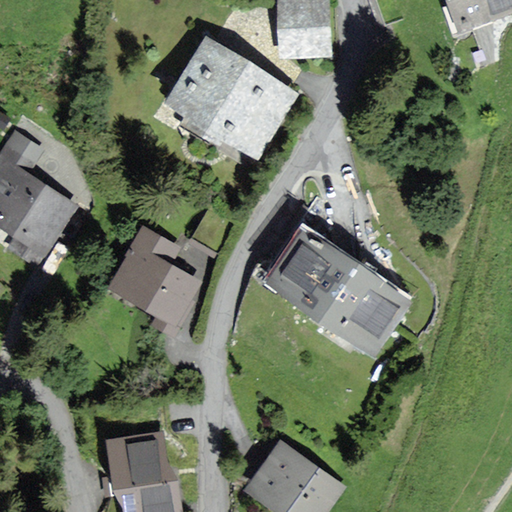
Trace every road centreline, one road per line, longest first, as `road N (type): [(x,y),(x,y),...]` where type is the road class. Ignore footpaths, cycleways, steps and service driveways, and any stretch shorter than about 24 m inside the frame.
road 1 (residential): [(355,0),(358,38),(339,90),(238,263),(216,342),(217,511)]
road 2 (residential): [(82,511),(56,414),(24,387),(0,388)]
